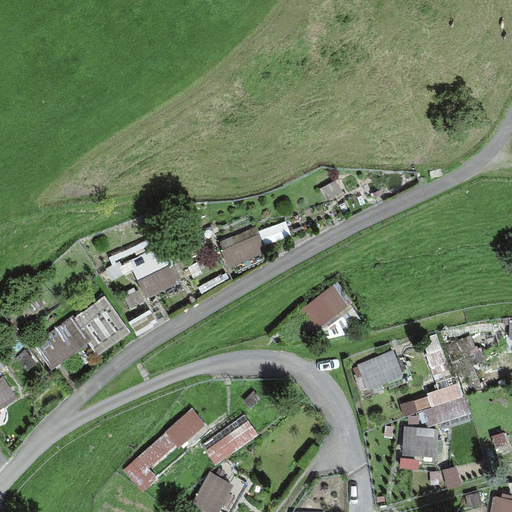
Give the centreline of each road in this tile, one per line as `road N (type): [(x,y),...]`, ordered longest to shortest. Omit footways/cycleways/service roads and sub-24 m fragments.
road 1 (track): [(48,439),(103,383),(443,183),(511,111)]
road 2 (track): [(0,489),(48,439),(160,378),(233,360),(281,361),(331,396),(346,438),(354,511)]
